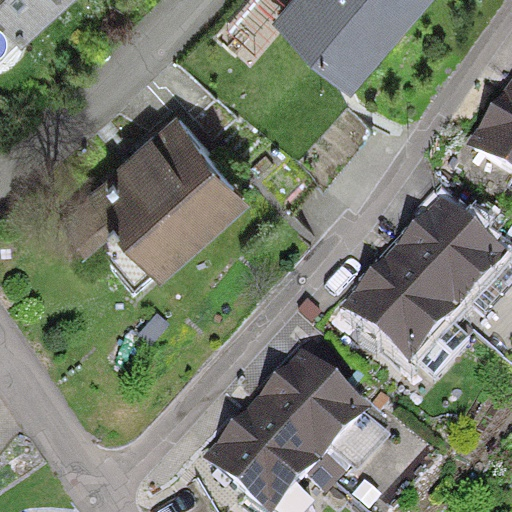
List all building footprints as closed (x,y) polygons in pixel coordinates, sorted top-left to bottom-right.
[(0,0),(22,25),(49,0),(0,0)] [(298,0),(285,16),(353,76),(420,0),(298,0)] [(511,97),(497,118),(478,145),(511,169),(511,97)] [(173,120),(95,189),(160,263),(238,195),(173,120)] [(374,284),(348,312),(404,364),(504,255),(448,203),(417,237),(374,284)] [(233,433),(214,453),(269,505),(356,413),(301,361),(274,389),(233,433)]
